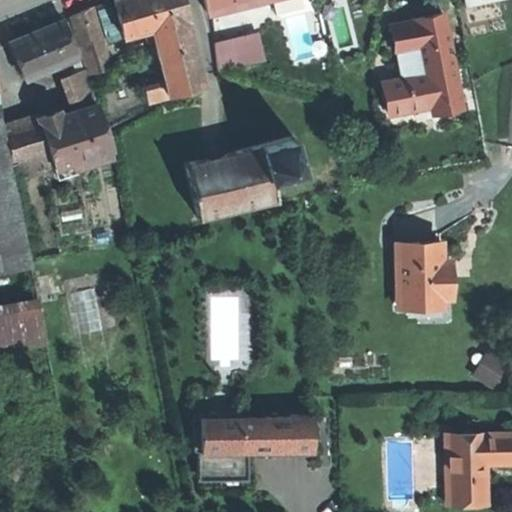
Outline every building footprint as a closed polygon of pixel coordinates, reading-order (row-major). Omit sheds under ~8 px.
[(186,17),(182,0),(112,0),(121,34),(150,27),(186,17)] [(202,0),(205,9),(206,9),(235,1),(234,0),(202,0)] [(91,4),(68,15),(80,53),(104,45),(91,4)] [(452,59),(442,10),(412,16),(413,18),(402,20),(388,23),(393,47),(395,47),(398,60),(402,60),(405,75),(424,71),(423,65),(452,59)] [(37,28),(7,41),(22,74),(76,51),(62,17),(37,28)] [(163,81),(166,92),(202,83),(192,40),(186,17),(150,27),(163,81)] [(255,31),(213,38),(216,66),(260,57),(255,31)] [(80,53),(87,72),(110,64),(104,45),(80,53)] [(460,99),(452,59),(423,65),(424,71),(405,75),(381,79),(388,111),(430,103),(430,105),(460,99)] [(74,102),(93,95),(83,68),(64,74),(74,102)] [(147,100),(162,96),(166,92),(163,81),(144,86),(147,100)] [(461,104),(460,99),(430,105),(431,110),(461,104)] [(91,152),(109,147),(96,102),(78,108),(91,152)] [(10,151),(13,160),(38,152),(42,166),(52,163),(91,152),(78,108),(58,114),(57,109),(34,116),(16,122),(23,148),(10,151)] [(3,125),(10,151),(23,148),(16,122),(3,125)] [(0,268),(25,264),(0,134),(0,268)] [(292,134),(220,151),(206,155),(184,160),(197,214),(274,195),(270,176),(300,169),(292,134)] [(206,155),(220,151),(218,142),(203,146),(206,155)] [(91,152),(52,163),(55,171),(112,155),(109,147),(91,152)] [(36,204),(46,248),(57,245),(46,202),(36,204)] [(397,240),(398,303),(443,303),(443,295),(450,294),(450,276),(450,257),(443,257),(443,239),(397,240)] [(0,308),(0,346),(43,339),(36,302),(0,308)] [(506,363),(485,350),(470,374),(491,387),(506,363)] [(193,416),(194,448),(195,448),(200,448),(201,473),(248,472),(248,448),(252,447),(267,447),(272,447),(272,453),(276,453),(276,450),(273,450),(273,447),(311,447),(311,412),(291,413),(291,415),(239,415),(239,410),(210,410),(211,416),(193,416)] [(446,500),(485,500),(485,460),(511,460),(511,430),(445,431),(446,500)] [(248,477),(248,472),(201,473),(200,448),(195,448),(196,478),(248,477)]
